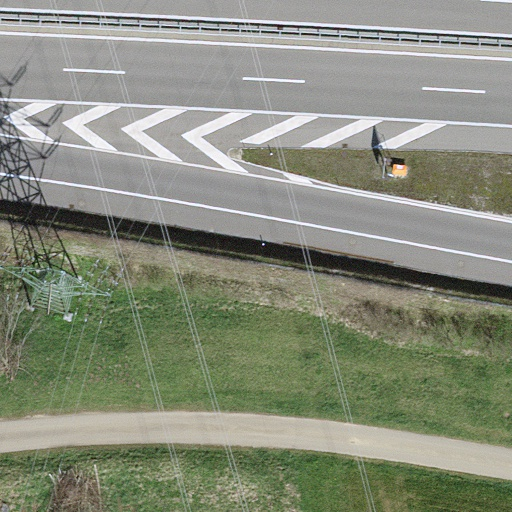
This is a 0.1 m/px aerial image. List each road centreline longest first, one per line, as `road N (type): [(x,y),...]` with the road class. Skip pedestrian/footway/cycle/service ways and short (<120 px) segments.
road 1 (motorway): [(0,157),(511,245)]
road 2 (track): [(0,434),(177,427),(329,436),(511,464)]
road 3 (motorway): [(0,67),(511,91)]
